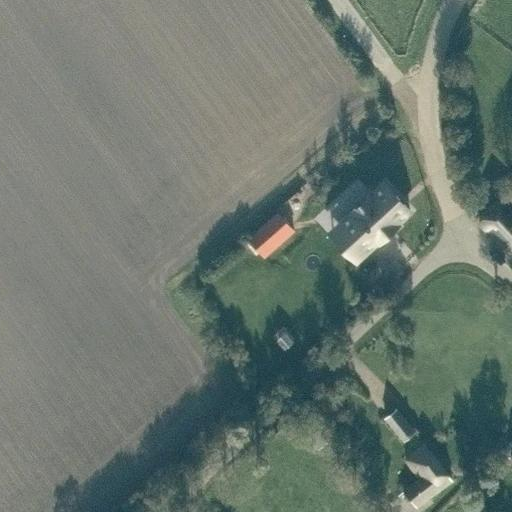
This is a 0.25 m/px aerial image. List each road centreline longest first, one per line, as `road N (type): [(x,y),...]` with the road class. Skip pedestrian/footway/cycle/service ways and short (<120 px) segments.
road 1 (unclassified): [(165,511),(461,236)]
road 2 (unclassified): [(428,122),(336,0)]
road 3 (unclassified): [(428,122),(431,65),(457,0)]
